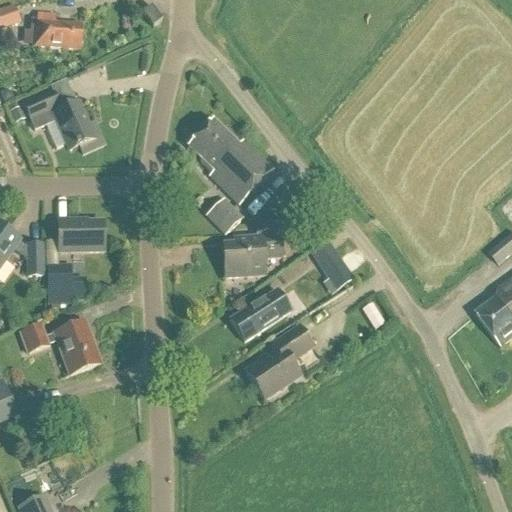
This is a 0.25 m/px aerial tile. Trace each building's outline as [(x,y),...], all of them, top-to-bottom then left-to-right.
[(0,13),(0,33),(20,27),(14,9),(0,13)] [(162,24),(151,9),(142,16),(153,30),(162,24)] [(56,19),(37,17),(35,50),(80,53),(82,29),(56,27),(56,19)] [(5,94),(0,95),(0,98),(3,106),(13,102),(11,97),(5,94)] [(63,113),(55,95),(25,108),(36,134),(59,124),(72,154),(81,150),(84,157),(105,148),(95,126),(90,129),(80,105),(63,113)] [(19,111),(10,115),(15,127),(24,123),(19,111)] [(238,148),(211,123),(187,149),(201,163),(199,165),(211,176),(208,179),(239,208),(272,173),(242,144),(238,148)] [(44,139),(54,163),(64,159),(54,135),(44,139)] [(220,199),(202,217),(225,240),(242,223),(220,199)] [(234,249),(222,250),(225,281),(265,278),(264,261),(282,260),(281,241),(309,238),(308,224),(256,228),(257,241),(234,243),(234,249)] [(86,227),(86,226),(58,227),(60,259),(103,257),(102,227),(86,227)] [(0,272),(11,257),(27,266),(27,282),(42,282),(41,249),(25,249),(0,231),(0,272)] [(499,270),(511,259),(511,241),(490,259),(499,270)] [(353,283),(333,253),(316,265),(337,294),(353,283)] [(70,282),(70,272),(46,273),(46,292),(47,310),(71,309),(71,306),(85,306),(84,282),(70,282)] [(496,304),(476,319),(501,353),(511,344),(511,281),(500,290),(496,304)] [(290,315),(276,293),(229,323),(243,345),(290,315)] [(40,332),(21,339),(29,359),(58,349),(70,381),(101,370),(84,327),(44,342),(40,332)] [(312,351),(297,329),(271,347),(275,354),(244,375),(263,404),(300,379),(290,365),(312,351)] [(0,434),(20,425),(2,384),(0,384),(0,434)] [(77,488),(77,511),(92,511),(92,488),(77,488)] [(41,511),(38,503),(18,511),(41,511)]
